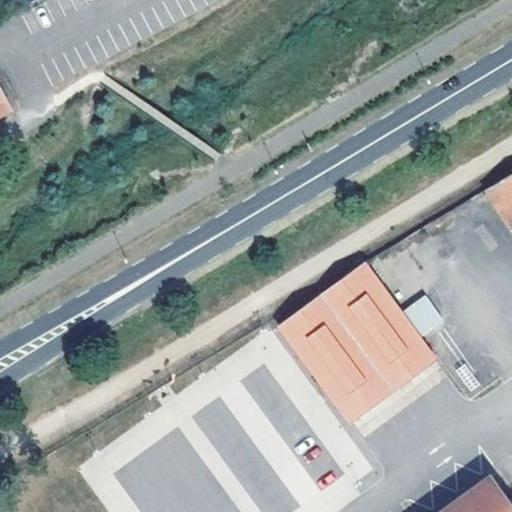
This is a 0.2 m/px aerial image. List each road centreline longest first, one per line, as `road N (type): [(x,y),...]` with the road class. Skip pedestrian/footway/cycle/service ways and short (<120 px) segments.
road 1 (secondary): [(0,364),(511,59)]
road 2 (track): [(0,448),(511,145)]
